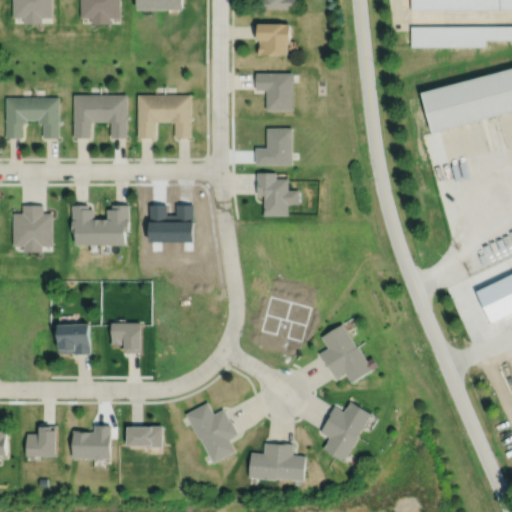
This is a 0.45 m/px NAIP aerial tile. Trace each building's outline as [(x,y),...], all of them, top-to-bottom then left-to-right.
[(13,0),(13,18),(23,18),(23,23),(42,23),(42,18),(52,18),(52,0),(13,0)] [(81,0),(81,18),(92,18),(92,24),(110,24),(110,18),(121,18),(121,0),(81,0)] [(161,0),(138,0),(138,10),(161,10),(161,0)] [(161,0),(161,10),(185,10),(185,0),(161,0)] [(261,0),(261,8),(298,8),(298,0),(261,0)] [(511,0),(511,6),(413,8),(412,0),(511,0)] [(256,24),(256,39),(259,39),(259,41),(260,41),(260,45),(259,45),(259,55),(269,55),(269,56),(289,55),(289,43),(292,43),(291,24),(256,24)] [(511,26),(413,26),(413,45),(413,47),(486,47),(486,38),(511,38),(511,26)] [(511,64),(422,89),(433,131),(511,109),(511,64)] [(257,73),(257,88),(267,88),(267,108),(294,108),(294,73),(257,73)] [(165,92),(138,92),(138,136),(154,136),(154,120),(165,120),(165,92)] [(165,120),(175,120),(175,136),(191,136),(191,92),(165,92),(165,120)] [(32,95),(6,95),(5,136),(22,136),(22,120),(32,120),(32,95)] [(32,120),(42,120),(42,136),(59,136),(59,95),(32,95),(32,120)] [(100,95),(74,95),(74,136),(90,136),(90,120),(100,120),(100,95)] [(100,120),(111,120),(111,136),(127,136),(127,95),(100,95),(100,120)] [(257,170),(257,180),(258,180),(258,193),(265,193),(264,213),(289,213),(289,202),(300,202),(300,188),(289,188),(289,177),(277,176),(277,171),(257,170)] [(13,211),(13,244),(23,244),(23,249),(42,249),(42,244),(52,244),(52,211),(43,211),(43,202),(22,202),(22,211),(13,211)] [(101,217),(94,217),(94,207),(88,207),(88,203),(72,203),(72,230),(76,230),(76,242),(101,242),(101,217)] [(101,242),(125,242),(125,230),(129,230),(129,203),(113,203),(113,207),(107,207),(107,217),(101,217),(101,242)] [(494,316),(496,322),(505,319),(503,313),(494,316)] [(58,323),(59,352),(74,352),(74,353),(91,352),(89,321),(58,323)] [(112,321),(111,343),(125,343),(125,351),(141,351),(141,347),(142,347),(142,321),(112,321)] [(358,346),(343,322),(322,335),(329,346),(319,352),(327,365),(329,364),(358,346)] [(329,364),(336,376),(345,371),(352,382),(379,365),(374,355),(368,359),(359,345),(358,346),(329,364)] [(358,436),(372,413),(351,400),(344,411),(335,405),(328,418),(329,418),(358,436)] [(231,420),(224,408),(214,413),(208,401),(186,413),(199,437),(200,437),(231,420)] [(329,418),(321,431),(330,436),(323,447),(345,461),(359,437),(358,436),(329,418)] [(200,437),(214,462),(236,450),(229,438),(239,433),(232,419),(231,420),(200,437)] [(26,432),(26,455),(56,455),(56,424),(39,424),(39,432),(26,432)] [(73,429),(73,457),(95,457),(96,459),(102,459),(104,457),(110,457),(111,424),(94,424),(94,431),(84,430),(84,429),(73,429)] [(127,425),(127,444),(150,445),(150,446),(163,446),(163,425),(147,425),(127,425)] [(277,477),(304,479),(306,455),(294,454),(295,443),(280,441),(280,443),(277,477)] [(280,443),(265,442),(264,452),(251,451),(249,476),(277,478),(277,477),(280,443)]
